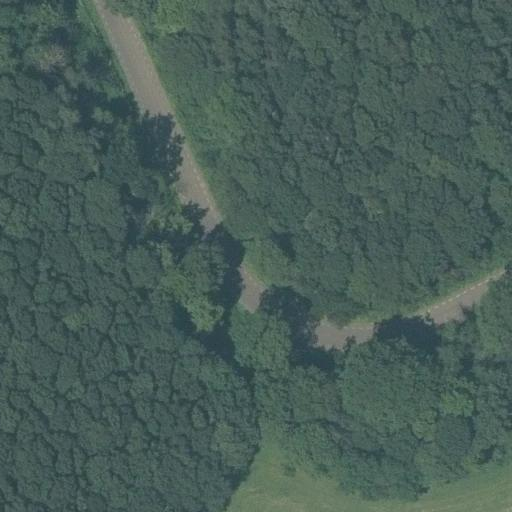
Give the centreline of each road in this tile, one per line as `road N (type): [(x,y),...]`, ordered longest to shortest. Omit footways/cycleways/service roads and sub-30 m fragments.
road 1 (tertiary): [(511,281),(394,335),(333,337),(278,318),(221,257),(104,0)]
road 2 (unknown): [(186,0),(231,89),(285,142),(310,258),(337,283),(377,295),(395,290),(511,212)]
road 3 (track): [(365,337),(425,389),(508,425)]
